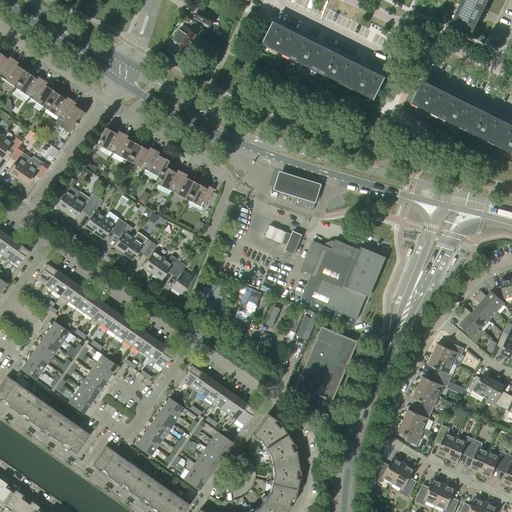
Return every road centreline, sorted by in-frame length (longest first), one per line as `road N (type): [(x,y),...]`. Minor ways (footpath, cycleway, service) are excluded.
road 1 (secondary): [(457,195),(247,129),(127,65)]
road 2 (secondary): [(118,81),(238,147),(441,207)]
road 3 (residential): [(511,500),(379,439),(437,317)]
road 4 (residential): [(298,511),(307,471),(289,416),(191,341)]
road 5 (tertiary): [(344,511),(359,420),(391,340)]
road 6 (residential): [(191,341),(46,241)]
road 7 (residential): [(496,72),(343,0)]
road 8 (residential): [(228,185),(224,173),(172,137),(107,102)]
road 9 (residential): [(19,222),(107,102)]
road 10 (tertiary): [(391,340),(439,263),(458,212)]
road 11 (tertiary): [(441,207),(391,340)]
road 12 (secondary): [(2,0),(118,81)]
road 13 (residential): [(107,102),(0,27)]
